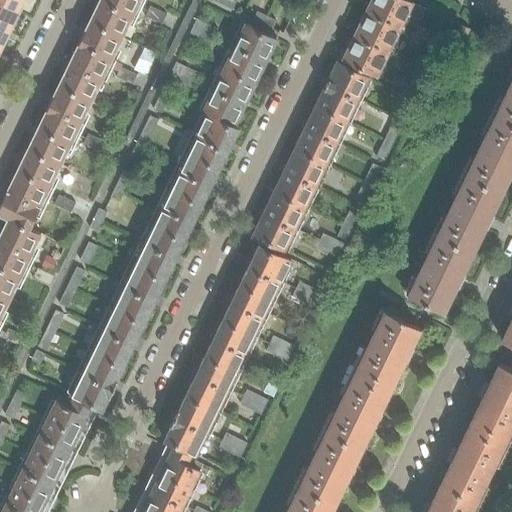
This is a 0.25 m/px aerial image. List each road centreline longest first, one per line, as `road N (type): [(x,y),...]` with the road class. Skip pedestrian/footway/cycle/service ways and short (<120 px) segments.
road 1 (residential): [(82,511),(334,0)]
road 2 (residential): [(511,261),(479,328),(450,356),(377,511)]
road 3 (residential): [(0,142),(69,0)]
